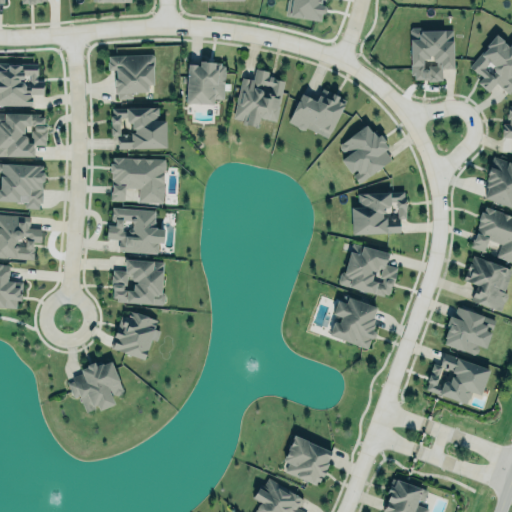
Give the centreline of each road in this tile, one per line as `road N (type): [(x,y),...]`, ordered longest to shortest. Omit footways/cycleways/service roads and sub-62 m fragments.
road 1 (residential): [(383,401),(425,281),(440,209),(425,130),(393,82),(336,46),(233,18),(163,12),(0,24)]
road 2 (residential): [(70,20),(67,309)]
road 3 (residential): [(434,158),(471,129),(477,110),(461,99),(412,104)]
